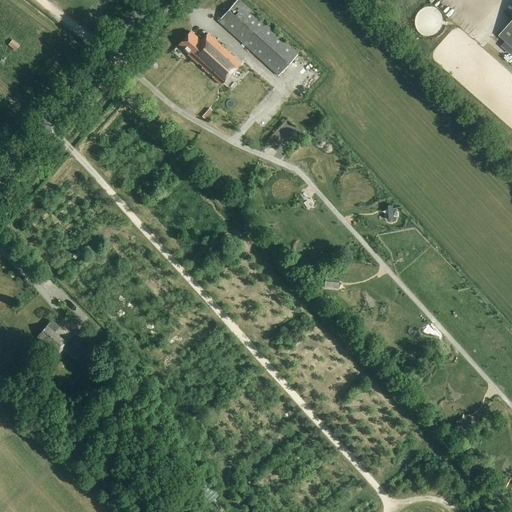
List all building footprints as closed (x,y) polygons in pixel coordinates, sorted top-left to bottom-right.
[(222,0),(218,0),(216,7),(223,10),(227,2),(222,0)] [(278,75),(298,52),(238,0),(237,0),(218,22),(278,75)] [(511,47),(511,21),(508,26),(499,36),(505,41),(511,47)] [(187,38),(180,46),(192,55),(191,56),(194,60),(222,84),(240,63),(209,35),(203,41),(203,42),(192,32),(190,33),(187,36),(187,38)] [(15,51),(19,46),(12,40),(8,45),(15,51)] [(510,54),(511,52),(511,47),(505,41),(501,46),(510,54)] [(224,101),(223,102),(244,121),(245,120),(271,90),(250,71),(224,101)] [(276,149),(280,144),(289,135),(292,131),(289,128),(287,126),(287,125),(270,143),(276,149)] [(274,185),(283,188),(287,178),(278,175),(274,185)] [(264,202),(269,207),(275,202),(270,197),(264,202)] [(294,219),(286,225),(291,232),(299,225),(294,219)] [(332,251),(339,247),(334,236),(326,239),(332,251)] [(57,353),(66,343),(53,332),(58,326),(51,321),(38,336),(57,353)] [(78,337),(69,346),(78,354),(86,344),(78,337)] [(83,357),(87,361),(93,355),(88,351),(83,357)] [(408,370),(401,362),(394,368),(401,376),(408,370)]
